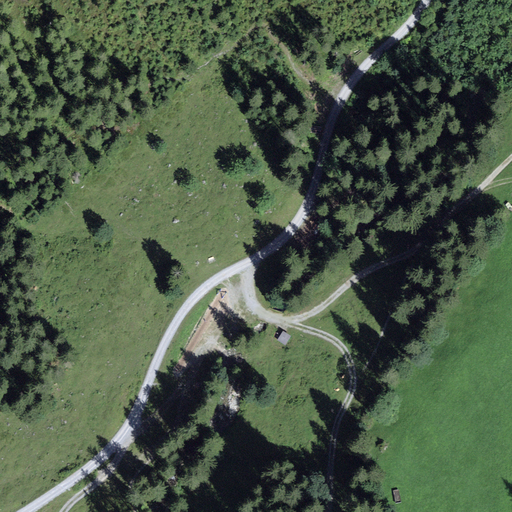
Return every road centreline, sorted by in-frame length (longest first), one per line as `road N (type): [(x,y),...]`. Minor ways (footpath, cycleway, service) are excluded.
road 1 (track): [(427,0),(351,83),(313,190),(290,229),(195,297),(166,339),(128,426),(92,465),(24,511)]
road 2 (track): [(511,157),(423,245),(365,271),(291,324)]
road 3 (track): [(332,477),(335,428),(352,385),(349,360),(334,340),(291,324)]
